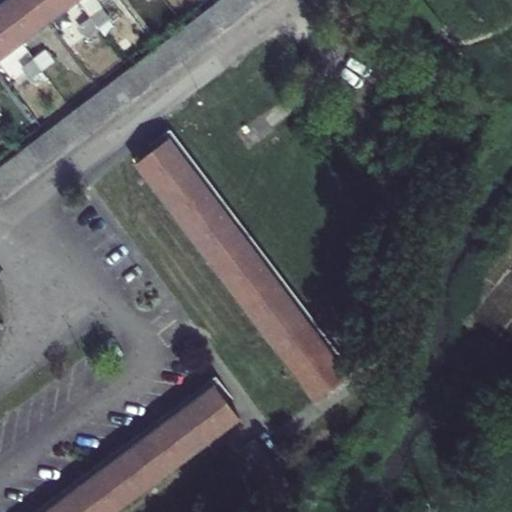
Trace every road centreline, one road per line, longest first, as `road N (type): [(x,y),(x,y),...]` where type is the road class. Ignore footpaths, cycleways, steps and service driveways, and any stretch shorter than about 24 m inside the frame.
road 1 (residential): [(0,224),(285,0)]
road 2 (residential): [(0,379),(16,364),(32,322),(24,275),(0,243)]
